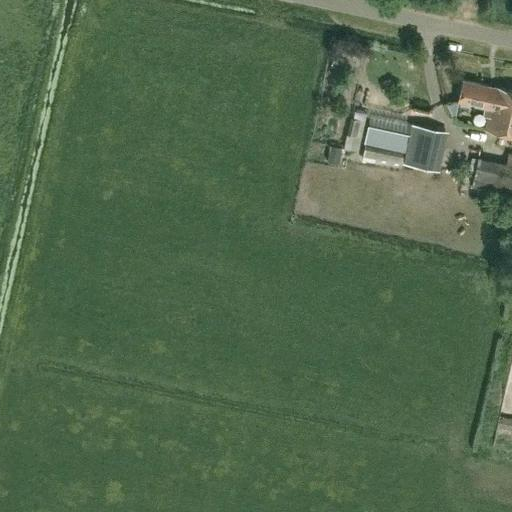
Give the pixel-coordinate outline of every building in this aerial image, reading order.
[(336,53),(329,65),(338,70),(344,58),(336,53)] [(504,88),(461,78),(457,100),(484,106),(482,114),(487,115),(484,128),(500,132),(504,114),(498,113),(504,88)] [(511,89),(504,88),(498,113),(504,114),(500,132),(511,134),(511,89)] [(365,143),(362,154),(399,162),(402,148),(390,146),(391,142),(406,145),(402,162),(439,170),(444,143),(442,143),(445,129),(424,124),(424,125),(410,123),(371,114),(365,143)] [(347,117),(343,133),(356,136),(360,119),(347,117)] [(511,164),(478,156),(473,177),(511,186),(511,164)]
